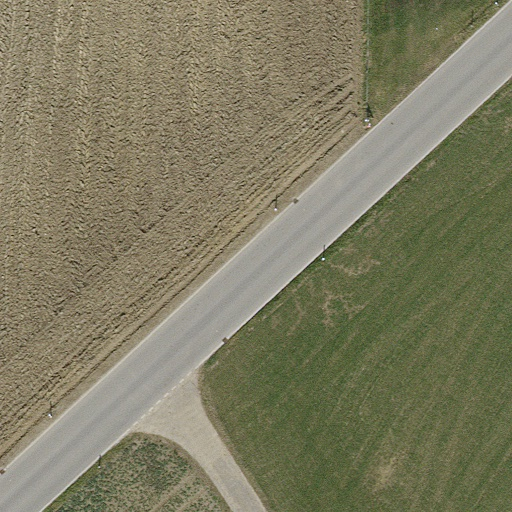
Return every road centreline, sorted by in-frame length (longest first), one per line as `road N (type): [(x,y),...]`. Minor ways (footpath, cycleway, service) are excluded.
road 1 (tertiary): [(511,46),(9,511)]
road 2 (track): [(238,511),(155,378)]
